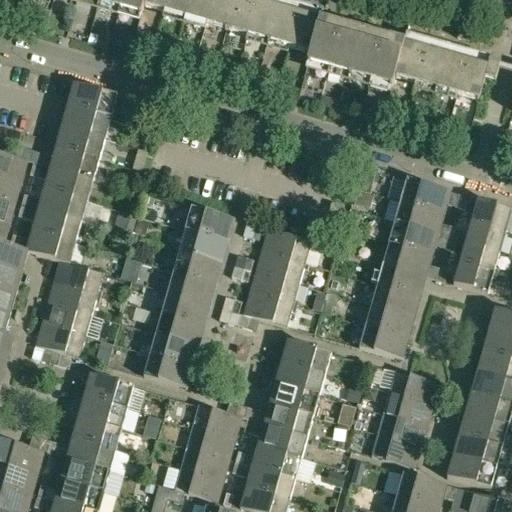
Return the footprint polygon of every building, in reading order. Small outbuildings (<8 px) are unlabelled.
[(395,80),(479,103),(485,80),(495,83),(499,66),(489,64),(490,60),(405,37),(403,44),(319,21),(322,11),(280,0),(76,0),(141,18),(144,9),(310,55),(307,65),(393,89),(395,80)] [(343,0),(342,6),(352,9),(354,0),(343,0)] [(365,0),(354,0),(352,9),(362,12),(365,0)] [(387,5),(376,2),(373,15),(384,18),(387,5)] [(21,4),(17,19),(26,21),(30,6),(21,4)] [(398,9),(387,5),(384,18),(394,21),(398,9)] [(31,7),(27,21),(37,24),(41,9),(31,7)] [(424,30),(435,33),(439,20),(428,17),(424,30)] [(450,23),(439,20),(435,33),(446,36),(450,23)] [(471,29),(460,26),(457,39),(467,42),(471,29)] [(482,32),(471,29),(467,42),(478,45),(482,32)] [(142,39),(139,50),(151,53),(154,42),(142,39)] [(113,117),(118,100),(78,89),(73,87),(67,109),(115,123),(116,118),(113,117)] [(105,143),(110,126),(114,127),(115,123),(67,109),(62,130),(105,143)] [(101,159),(105,143),(62,130),(56,150),(103,164),(104,160),(101,159)] [(16,149),(13,159),(23,162),(26,151),(16,149)] [(94,183),(98,168),(102,168),(103,164),(56,150),(55,155),(50,171),(94,183)] [(28,164),(32,165),(35,154),(26,151),(23,162),(28,164)] [(32,165),(34,166),(34,165),(41,167),(44,156),(35,154),(32,165)] [(0,155),(0,179),(22,186),(28,164),(23,162),(13,159),(0,155)] [(44,156),(41,167),(41,168),(50,171),(53,159),(44,156)] [(38,180),(41,168),(41,167),(34,165),(34,166),(30,178),(38,180)] [(41,168),(38,180),(46,182),(50,171),(41,168)] [(373,184),(376,174),(376,173),(362,169),(359,180),(373,184)] [(89,201),(94,183),(50,171),(44,193),(91,206),(91,205),(92,201),(89,201)] [(0,202),(16,207),(22,186),(0,179),(0,202)] [(440,192),(406,183),(393,179),(387,200),(401,204),(444,216),(450,195),(445,194),(440,192)] [(38,213),(82,226),(96,230),(103,209),(91,205),(91,206),(44,193),(38,213)] [(447,207),(455,209),(459,197),(450,195),(447,207)] [(373,200),(358,196),(354,207),(370,212),(373,200)] [(25,197),(22,208),(29,211),(32,200),(25,197)] [(469,200),(459,197),(455,209),(466,212),(469,200)] [(29,211),(38,213),(41,202),(32,200),(29,211)] [(0,202),(0,224),(10,228),(16,207),(0,202)] [(511,212),(478,203),(472,224),(505,234),(511,212)] [(340,225),(344,208),(331,204),(327,221),(340,225)] [(401,204),(395,225),(438,237),(444,216),(401,204)] [(18,219),(26,222),(29,211),(22,208),(18,219)] [(29,211),(26,222),(35,224),(38,213),(29,211)] [(191,212),(187,228),(183,228),(182,232),(229,245),(235,224),(191,212)] [(76,247),(82,226),(38,213),(32,234),(76,247)] [(137,218),(119,213),(114,235),(132,239),(134,232),(137,218)] [(360,221),(351,219),(347,233),(355,236),(360,221)] [(145,237),(149,224),(138,221),(134,234),(145,237)] [(0,247),(4,249),(5,248),(10,228),(0,224),(0,247)] [(472,224),(466,245),(499,254),(505,234),(472,224)] [(395,225),(389,245),(432,258),(438,237),(395,225)] [(243,239),(244,239),(252,241),(255,229),(246,226),(243,239)] [(438,237),(446,240),(450,228),(441,226),(438,237)] [(461,231),(450,228),(446,240),(457,243),(461,231)] [(260,243),(263,231),(255,229),(252,241),(260,243)] [(184,238),(179,254),(223,266),(229,245),(182,232),(181,237),(184,238)] [(311,245),(268,232),(262,254),(305,266),(311,245)] [(37,257),(56,262),(61,264),(70,267),(76,247),(32,234),(27,254),(28,254),(28,255),(33,256),(37,257)] [(443,250),(446,240),(438,237),(435,248),(443,250)] [(13,238),(10,249),(18,252),(21,240),(13,238)] [(18,252),(26,254),(30,242),(21,240),(18,252)] [(457,243),(446,240),(443,250),(454,253),(457,243)] [(389,245),(383,267),(426,279),(432,258),(389,245)] [(466,245),(460,266),(494,275),(499,254),(466,245)] [(10,249),(5,248),(4,249),(0,247),(0,270),(22,277),(28,255),(28,254),(27,254),(26,254),(18,252),(10,249)] [(339,275),(343,256),(330,253),(325,272),(339,275)] [(179,254),(175,270),(171,270),(170,273),(217,286),(223,266),(179,254)] [(262,254),(256,275),(299,287),(305,266),(262,254)] [(237,258),(234,268),(243,271),(246,260),(237,258)] [(125,260),(120,281),(136,285),(142,265),(125,260)] [(251,274),(254,263),(246,260),(243,271),(251,274)] [(99,294),(103,278),(104,277),(70,267),(61,264),(54,286),(101,299),(102,295),(99,294)] [(454,287),(488,297),(494,275),(460,266),(454,287)] [(383,267),(377,286),(421,298),(424,285),(426,279),(383,267)] [(240,283),(243,271),(234,268),(231,280),(240,283)] [(438,270),(430,268),(426,280),(434,282),(438,270)] [(0,270),(0,292),(16,297),(22,277),(0,270)] [(448,273),(438,270),(434,282),(445,285),(448,273)] [(240,283),(248,285),(251,274),(243,271),(240,283)] [(172,279),(168,294),(212,306),(217,286),(170,273),(170,279),(172,279)] [(256,275),(250,296),(294,308),(299,287),(256,275)] [(131,285),(126,306),(137,310),(142,288),(131,285)] [(54,286),(48,307),(92,319),(97,303),(100,303),(101,299),(54,286)] [(377,286),(372,307),(415,319),(421,298),(377,286)] [(0,292),(0,314),(10,317),(16,297),(0,292)] [(168,294),(168,296),(165,306),(146,302),(144,311),(158,314),(158,315),(206,328),(212,306),(168,294)] [(317,294),(313,313),(322,315),(326,296),(317,294)] [(260,321),(288,329),(294,308),(250,296),(244,318),(250,319),(258,321),(260,321)] [(226,300),(223,311),(231,314),(234,302),(226,300)] [(242,304),(234,302),(231,314),(239,316),(242,304)] [(48,307),(42,328),(89,341),(91,336),(87,335),(92,319),(48,307)] [(372,307),(366,328),(409,340),(415,319),(372,307)] [(219,323),(228,325),(231,314),(223,311),(219,323)] [(511,317),(494,312),(488,334),(511,340),(511,317)] [(0,339),(4,340),(4,339),(10,317),(0,314),(0,339)] [(228,325),(237,328),(240,317),(239,316),(231,314),(228,325)] [(160,321),(156,337),(200,349),(204,335),(206,328),(158,315),(157,320),(160,321)] [(237,328),(247,331),(250,319),(244,318),(240,317),(237,328)] [(256,333),(260,321),(258,321),(250,319),(247,331),(256,333)] [(70,359),(80,361),(85,345),(88,346),(89,341),(42,328),(36,349),(45,352),(53,354),(62,357),(70,359)] [(359,350),(393,360),(403,362),(409,340),(366,328),(359,350)] [(511,340),(488,334),(482,355),(511,363),(511,340)] [(156,337),(150,357),(194,369),(200,349),(156,337)] [(0,339),(0,362),(8,365),(14,342),(4,339),(4,340),(0,339)] [(326,373),(331,356),(293,345),(287,343),(281,366),(328,379),(330,374),(326,373)] [(33,362),(41,364),(45,352),(36,349),(33,362)] [(41,364),(50,366),(53,354),(45,352),(41,364)] [(50,366),(59,369),(62,357),(53,354),(50,366)] [(511,363),(482,355),(476,375),(511,385),(511,363)] [(67,371),(70,359),(62,357),(59,369),(67,371)] [(188,392),(188,391),(194,369),(150,357),(144,379),(183,390),(188,392)] [(319,399),(323,383),(327,384),(328,379),(281,366),(275,386),(319,399)] [(439,387),(396,374),(389,396),(433,408),(439,387)] [(511,385),(476,375),(470,396),(511,408),(511,385)] [(90,378),(86,392),(84,400),(128,412),(134,390),(95,379),(90,378)] [(314,415),(319,399),(275,386),(271,402),(269,407),(317,421),(318,416),(314,415)] [(346,403),(359,406),(362,393),(349,390),(346,403)] [(366,390),(364,401),(375,404),(378,393),(366,390)] [(389,396),(383,417),(427,429),(433,408),(389,396)] [(511,408),(470,396),(464,417),(508,429),(511,416),(511,408)] [(122,433),(128,412),(84,400),(78,420),(122,433)] [(230,405),(226,417),(236,419),(239,407),(230,405)] [(248,410),(239,407),(236,419),(241,421),(245,422),(248,410)] [(307,440),(312,424),(315,425),(317,421),(269,407),(263,428),(307,440)] [(241,421),(236,419),(226,417),(215,414),(198,409),(192,430),(235,443),(241,421)] [(245,422),(247,422),(253,424),(254,424),(258,413),(248,410),(245,422)] [(253,425),(263,428),(266,415),(258,413),(254,424),(253,424),(253,425)] [(383,417),(377,438),(421,450),(427,429),(383,417)] [(464,417),(459,438),(503,450),(508,429),(464,417)] [(116,453),(122,433),(78,420),(73,441),(116,453)] [(250,436),(253,425),(253,424),(247,422),(244,434),(250,436)] [(263,428),(253,425),(250,436),(260,439),(263,428)] [(302,458),(307,440),(263,428),(257,449),(305,462),(306,459),(302,458)] [(192,430),(186,451),(230,463),(235,443),(192,430)] [(32,438),(29,450),(37,453),(41,440),(32,438)] [(377,438),(371,459),(415,472),(421,450),(377,438)] [(459,438),(453,458),(497,471),(503,450),(459,438)] [(51,443),(41,440),(37,453),(44,455),(47,455),(51,443)] [(110,474),(116,453),(73,441),(72,444),(67,462),(110,474)] [(29,450),(1,443),(0,446),(0,464),(25,472),(38,476),(44,455),(37,453),(29,450)] [(60,446),(51,443),(47,455),(50,456),(57,458),(60,446)] [(347,445),(338,443),(337,449),(346,451),(347,445)] [(60,446),(57,458),(57,459),(66,462),(70,448),(60,446)] [(295,482),(300,467),(303,468),(305,462),(257,449),(251,470),(295,482)] [(186,451),(180,472),(224,484),(230,463),(186,451)] [(238,454),(235,465),(242,467),(245,456),(238,454)] [(47,467),(54,469),(57,459),(57,458),(50,456),(47,467)] [(242,467),(251,469),(254,458),(245,456),(242,467)] [(447,480),(477,489),(490,493),(497,471),(453,458),(447,480)] [(63,472),(66,462),(57,459),(54,469),(63,472)] [(104,495),(110,474),(67,462),(61,483),(104,495)] [(0,464),(0,487),(19,493),(32,497),(38,476),(25,472),(0,464)] [(356,464),(351,484),(360,487),(366,466),(356,464)] [(232,476),(239,478),(242,467),(235,465),(232,476)] [(251,469),(242,467),(239,478),(248,480),(251,469)] [(291,498),(295,482),(251,470),(246,490),(293,504),(295,499),(291,498)] [(218,506),(218,505),(224,484),(180,472),(174,493),(218,506)] [(330,473),(327,487),(341,491),(345,477),(330,473)] [(104,511),(116,511),(120,501),(126,502),(132,479),(114,474),(104,511)] [(441,487),(437,486),(403,476),(398,493),(395,492),(393,498),(440,511),(447,489),(441,487)] [(86,511),(99,511),(104,495),(61,483),(55,503),(86,511)] [(147,486),(144,493),(155,496),(157,489),(147,486)] [(0,509),(9,511),(27,511),(32,497),(19,493),(0,487),(0,509)] [(42,487),(38,498),(45,500),(48,489),(42,487)] [(57,492),(48,489),(45,500),(54,503),(57,492)] [(158,489),(151,511),(164,511),(168,501),(181,506),(183,496),(158,489)] [(456,491),(447,489),(444,501),(453,503),(456,491)] [(286,511),(288,508),(292,509),(293,504),(246,490),(239,511),(240,511),(286,511)] [(460,505),(463,493),(456,491),(453,503),(460,505)] [(227,495),(223,507),(230,508),(233,497),(227,495)] [(510,511),(511,507),(469,495),(464,511),(510,511)] [(242,500),(233,497),(230,508),(239,511),(242,500)] [(38,498),(35,508),(43,510),(45,500),(38,498)] [(395,503),(392,511),(440,511),(393,498),(392,502),(395,503)] [(47,511),(51,511),(54,503),(45,500),(43,510),(47,511)] [(86,511),(55,503),(52,511),(86,511)]
